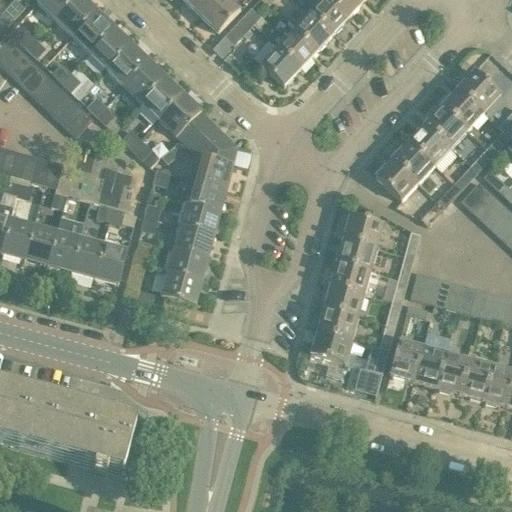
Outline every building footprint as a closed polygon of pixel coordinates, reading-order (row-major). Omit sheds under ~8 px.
[(56,25),(79,0),(45,0),(38,8),(56,25)] [(73,42),(93,20),(97,16),(81,0),(79,0),(56,25),(73,42)] [(199,20),(211,9),(219,0),(185,0),(182,3),(199,20)] [(219,0),(211,9),(199,20),(217,37),(239,14),(224,0),(219,0)] [(324,0),(309,16),(332,38),(348,20),(326,0),(324,0)] [(326,0),(348,20),(365,2),(362,0),(326,0)] [(6,11),(0,17),(0,23),(7,29),(16,19),(6,11)] [(251,12),(243,20),(252,29),(260,21),(251,12)] [(97,16),(93,20),(73,42),(90,58),(114,32),(97,16)] [(293,34),(316,55),(332,38),(309,16),(293,34)] [(252,29),(243,20),(222,43),(231,51),(252,29)] [(90,58),(107,75),(132,49),(114,32),(90,58)] [(293,34),(276,51),(300,73),(316,55),(293,34)] [(18,44),(28,54),(36,45),(26,36),(18,44)] [(0,47),(0,65),(14,50),(6,42),(0,47)] [(45,53),(36,45),(28,54),(36,62),(45,53)] [(107,75),(124,91),(149,65),(132,49),(107,75)] [(23,58),(14,50),(0,65),(0,69),(6,76),(23,58)] [(300,73),(276,51),(260,69),(283,91),(300,73)] [(31,67),(23,58),(6,76),(15,84),(31,67)] [(124,91),(142,108),(167,83),(149,65),(124,91)] [(40,75),(31,67),(15,84),(23,92),(40,75)] [(51,78),(61,88),(71,77),(61,67),(51,78)] [(457,92),(484,117),(500,100),(473,74),(457,92)] [(48,83),(40,75),(23,92),(32,100),(48,83)] [(80,86),(71,77),(61,88),(70,96),(80,86)] [(40,108),(57,91),(48,83),(32,100),(40,108)] [(142,108),(159,125),(184,99),(167,83),(142,108)] [(65,99),(57,91),(40,108),(49,117),(65,99)] [(484,117),(457,92),(440,110),(467,135),(484,117)] [(57,125),(74,108),(65,99),(49,117),(57,125)] [(176,141),(177,140),(200,117),(201,115),(184,99),(159,125),(176,141)] [(87,111),(96,120),(105,111),(96,102),(87,111)] [(82,116),(74,108),(57,125),(66,133),(82,116)] [(424,127),(451,152),(467,135),(440,110),(424,127)] [(105,111),(96,120),(102,126),(111,117),(105,111)] [(511,115),(498,130),(504,135),(510,141),(511,138),(511,115)] [(91,124),(82,116),(66,133),(75,142),(80,137),(91,124)] [(232,157),(232,156),(234,151),(208,126),(209,125),(200,117),(177,140),(193,155),(199,157),(201,149),(232,157)] [(148,126),(141,133),(146,138),(153,131),(148,126)] [(407,145),(434,170),(451,152),(424,127),(407,145)] [(131,154),(135,149),(140,144),(130,135),(121,144),(131,154)] [(510,141),(504,135),(487,153),(493,159),(510,141)] [(140,144),(135,149),(131,154),(142,164),(142,163),(150,155),(150,154),(140,144)] [(173,152),(177,157),(182,157),(187,152),(180,145),(173,152)] [(391,162),(418,188),(434,170),(407,145),(391,162)] [(236,157),(232,156),(232,157),(201,149),(199,157),(198,160),(199,161),(193,184),(228,194),(234,170),(233,169),(236,157)] [(0,177),(10,180),(16,156),(5,153),(0,170),(0,177)] [(493,159),(487,153),(470,171),(476,177),(493,159)] [(150,155),(142,163),(150,171),(158,163),(150,155)] [(10,180),(22,183),(28,160),(16,156),(10,180)] [(33,186),(39,163),(28,160),(22,183),(33,186)] [(418,188),(391,162),(375,180),(402,205),(418,188)] [(33,186),(44,189),(50,166),(39,163),(33,186)] [(50,166),(44,189),(56,192),(59,182),(63,169),(50,166)] [(476,177),(470,171),(453,189),(460,195),(476,177)] [(115,173),(114,197),(131,197),(132,173),(115,173)] [(165,190),(169,178),(156,174),(153,187),(165,190)] [(484,181),(497,194),(503,187),(490,175),(484,181)] [(3,198),(17,201),(20,188),(7,184),(3,198)] [(193,184),(186,208),(221,217),(228,194),(193,184)] [(469,214),(487,196),(487,195),(478,187),(461,206),(469,214)] [(32,191),(20,188),(17,201),(29,205),(32,191)] [(437,206),(443,212),(460,195),(453,189),(437,206)] [(502,198),(511,207),(511,195),(508,192),(502,198)] [(478,223),(480,221),(496,203),(487,195),(487,196),(469,214),(478,223)] [(67,201),(53,197),(49,210),(63,214),(67,201)] [(487,231),(505,212),(496,203),(480,221),(478,223),(487,231)] [(443,212),(437,206),(421,224),(427,230),(443,212)] [(0,257),(1,258),(11,224),(14,212),(0,207),(0,257)] [(186,208),(180,230),(215,240),(221,217),(186,208)] [(96,222),(110,226),(113,213),(100,209),(96,222)] [(147,209),(144,221),(156,224),(160,212),(147,209)] [(487,231),(496,239),(511,221),(511,218),(505,212),(487,231)] [(113,213),(110,226),(121,229),(124,216),(113,213)] [(343,242),(377,252),(383,228),(350,219),(343,242)] [(153,237),(156,224),(144,221),(141,233),(153,237)] [(511,221),(496,239),(505,247),(511,239),(511,221)] [(25,264),(34,230),(11,224),(1,258),(25,264)] [(48,270),(49,268),(57,236),(34,230),(25,264),(48,270)] [(180,230),(174,254),(209,264),(215,240),(180,230)] [(71,276),(80,242),(57,236),(49,268),(48,270),(71,276)] [(411,237),(405,259),(413,262),(419,239),(411,237)] [(94,283),(103,252),(104,248),(80,242),(71,276),(94,283)] [(336,266),(370,275),(377,252),(343,242),(336,266)] [(128,255),(115,251),(116,246),(105,243),(104,248),(103,252),(94,283),(119,289),(128,255)] [(174,254),(168,277),(203,286),(209,264),(174,254)] [(136,256),(133,267),(145,270),(148,259),(136,256)] [(405,259),(398,283),(406,285),(413,262),(405,259)] [(330,289),(364,298),(370,275),(336,266),(330,289)] [(138,295),(145,270),(133,267),(126,291),(138,295)] [(197,310),(203,286),(168,277),(161,300),(197,310)] [(423,305),(426,292),(430,280),(417,277),(411,302),(423,305)] [(434,308),(440,283),(430,280),(426,292),(423,305),(434,308)] [(392,306),(400,308),(406,285),(398,283),(392,306)] [(446,312),(447,306),(453,287),(440,283),(434,308),(446,312)] [(453,287),(447,306),(446,312),(458,315),(465,290),(453,287)] [(323,310),(357,320),(364,298),(330,289),(323,310)] [(469,318),(475,298),(476,293),(465,290),(458,315),(469,318)] [(481,321),(488,296),(476,293),(475,298),(469,318),(481,321)] [(481,321),(492,324),(499,299),(488,296),(481,321)] [(504,327),(511,302),(499,299),(492,324),(504,327)] [(392,306),(386,328),(394,330),(400,308),(392,306)] [(317,335),(351,344),(357,320),(323,310),(317,335)] [(430,325),(432,317),(408,310),(406,319),(430,325)] [(386,328),(380,352),(388,354),(394,330),(386,328)] [(351,344),(317,335),(310,358),(351,370),(353,361),(346,359),(351,344)] [(390,379),(413,385),(423,350),(399,344),(390,379)] [(373,350),(366,374),(381,378),(388,354),(380,352),(373,350)] [(423,350),(413,385),(436,391),(445,356),(423,350)] [(460,397),(469,362),(445,356),(436,391),(460,397)] [(483,404),(492,368),(469,362),(460,397),(483,404)] [(483,404),(507,410),(511,391),(511,373),(492,368),(483,404)] [(0,444),(124,477),(135,434),(0,398),(0,444)]
